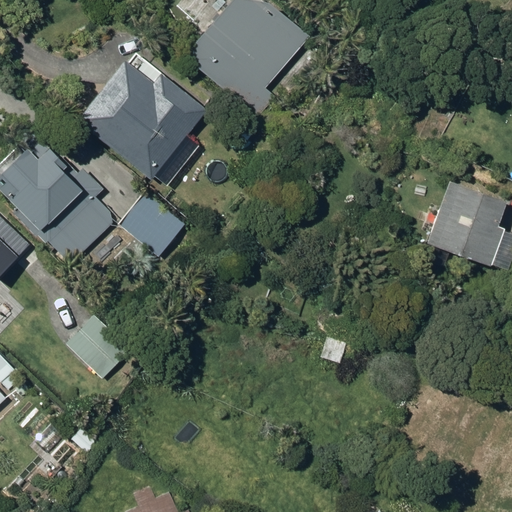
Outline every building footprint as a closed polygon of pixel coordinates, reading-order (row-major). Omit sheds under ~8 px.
[(293,52),(228,1),(181,60),(257,119),(273,98),(263,90),(293,52)] [(120,62),(73,123),(148,182),(151,178),(165,189),(197,147),(185,137),(204,112),(157,76),(150,86),(120,62)] [(265,113),(253,129),(264,137),(267,133),(265,131),(273,120),(265,113)] [(25,157),(35,165),(32,168),(30,166),(15,183),(20,187),(5,203),(14,211),(9,215),(44,246),(46,243),(62,257),(102,213),(90,202),(101,190),(80,170),(76,175),(61,162),(54,169),(53,161),(36,145),(25,157)] [(504,205),(445,183),(421,246),(425,248),(419,262),(441,271),(447,256),(487,270),(487,268),(504,274),(511,253),(511,237),(500,233),(501,231),(495,229),(504,205)] [(143,193),(116,225),(157,258),(171,240),(182,249),(194,235),(143,193)] [(64,346),(100,380),(129,350),(93,316),(64,346)] [(319,355),(339,363),(346,346),(326,338),(319,355)] [(511,410),(443,380),(407,461),(486,496),(500,463),(509,467),(511,458),(511,410)]
